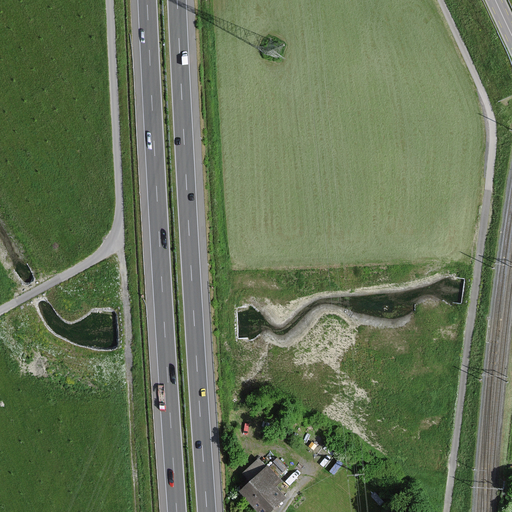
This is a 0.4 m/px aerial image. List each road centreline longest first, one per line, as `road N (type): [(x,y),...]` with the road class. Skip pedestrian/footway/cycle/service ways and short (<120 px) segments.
road 1 (unclassified): [(446,511),(492,132),(438,0)]
road 2 (motorway): [(146,0),(177,511)]
road 3 (motorway): [(207,511),(177,0)]
road 4 (unclassified): [(0,310),(98,256),(114,235),(109,0)]
